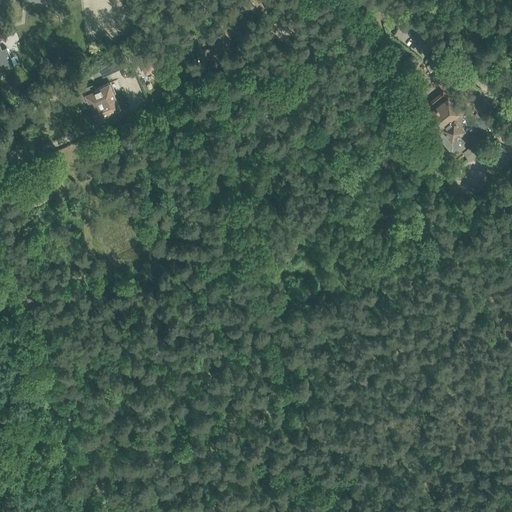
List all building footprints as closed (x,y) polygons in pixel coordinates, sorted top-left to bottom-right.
[(239,17),(253,5),(249,0),(239,0),(231,6),(239,17)] [(274,20),(269,27),(284,39),(289,32),(289,31),(294,25),(280,15),(275,21),(274,20)] [(218,39),(229,24),(218,16),(207,31),(218,39)] [(0,63),(3,62),(6,69),(14,65),(17,64),(14,56),(11,57),(10,57),(6,46),(1,48),(0,48),(0,22),(0,21),(0,63)] [(155,46),(136,55),(145,74),(164,65),(155,46)] [(211,66),(211,47),(198,47),(197,65),(211,66)] [(85,94),(96,117),(119,106),(109,83),(85,94)] [(433,107),(423,116),(451,150),(462,141),(459,139),(472,129),(476,134),(489,124),(482,116),(478,119),(462,99),(455,106),(447,96),(437,104),(434,101),(430,104),(433,107)] [(99,140),(88,146),(93,156),(96,154),(104,151),(99,140)] [(36,161),(23,167),(28,178),(41,172),(36,161)] [(52,182),(37,188),(28,192),(27,194),(30,200),(31,201),(33,205),(58,194),(52,182)]
